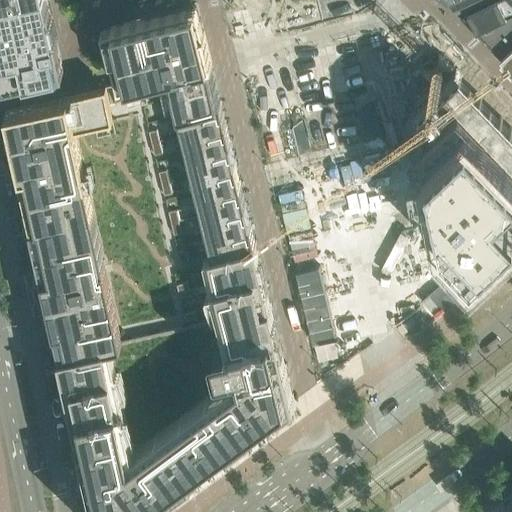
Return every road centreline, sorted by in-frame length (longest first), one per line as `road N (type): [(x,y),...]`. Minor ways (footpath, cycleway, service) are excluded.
road 1 (residential): [(213,0),(305,385),(334,454)]
road 2 (track): [(258,192),(388,163),(398,140),(388,49),(403,36),(453,26),(465,32)]
road 3 (tertiary): [(64,511),(0,211)]
road 4 (secondary): [(511,320),(334,454)]
road 5 (tertiary): [(0,335),(39,511)]
road 6 (residential): [(0,100),(91,80),(78,26)]
